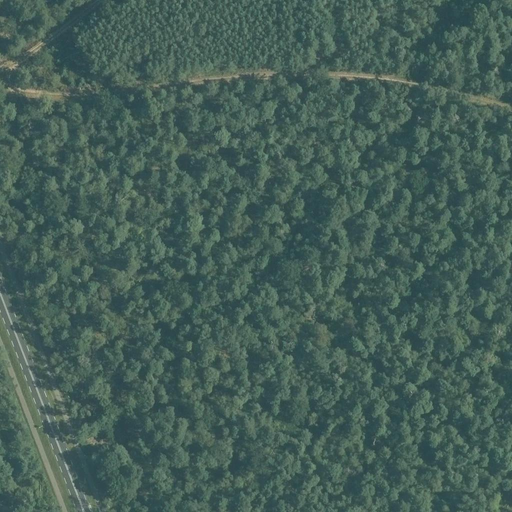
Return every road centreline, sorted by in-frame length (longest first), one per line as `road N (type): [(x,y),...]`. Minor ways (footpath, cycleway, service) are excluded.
road 1 (track): [(511,110),(328,76),(82,97),(38,95),(0,79)]
road 2 (primary): [(83,511),(0,294)]
road 3 (track): [(0,70),(102,0)]
